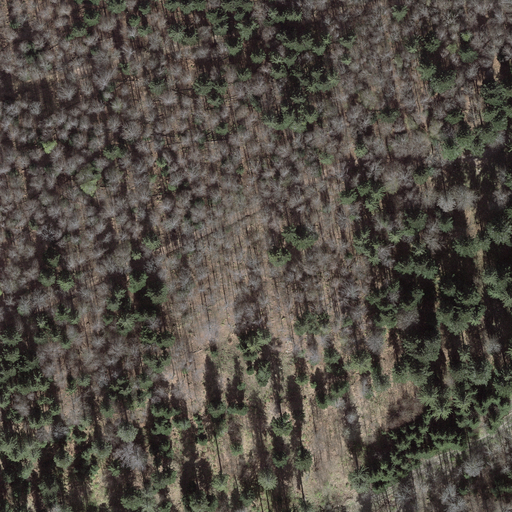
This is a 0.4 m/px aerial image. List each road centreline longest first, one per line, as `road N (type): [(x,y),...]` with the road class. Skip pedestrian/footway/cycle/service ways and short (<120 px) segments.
road 1 (track): [(511,131),(483,161),(358,154),(0,331)]
road 2 (track): [(414,0),(0,87)]
road 3 (track): [(346,511),(511,422)]
